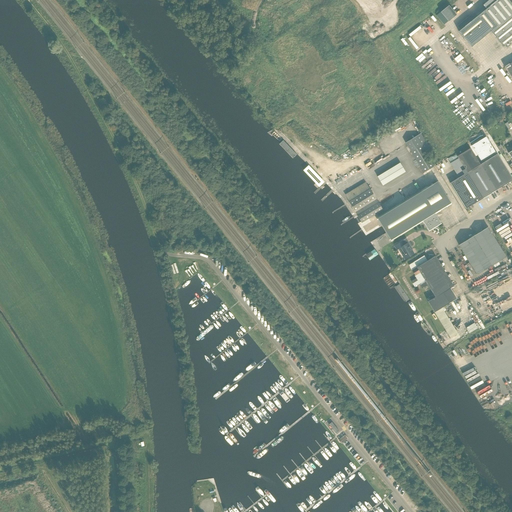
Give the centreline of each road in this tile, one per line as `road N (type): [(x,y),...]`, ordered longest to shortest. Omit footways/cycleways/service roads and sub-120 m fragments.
road 1 (track): [(157,244),(88,90),(26,0)]
road 2 (unclassified): [(463,289),(441,242),(511,194)]
